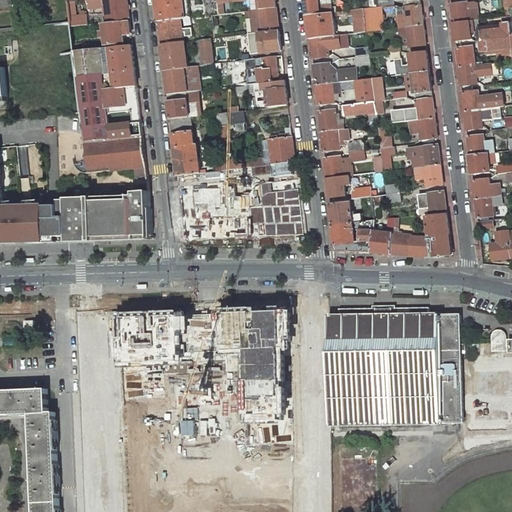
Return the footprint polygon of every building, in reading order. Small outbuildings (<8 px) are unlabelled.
[(89,9),(104,7),(102,0),(97,0),(88,1),(89,9)] [(106,0),(109,21),(130,19),(127,0),(106,0)] [(192,18),(189,0),(158,0),(161,22),(185,19),(192,18)] [(204,0),(207,16),(220,15),(219,3),(218,0),(204,0)] [(277,0),(275,0),(261,2),(262,10),(278,8),(277,0)] [(333,13),(332,5),(321,7),(319,0),(306,0),(309,16),(333,13)] [(396,6),(394,0),(381,0),(364,2),(365,9),(382,7),(396,6)] [(76,11),(89,9),(88,1),(70,3),(71,9),(76,9),(76,11)] [(364,2),(355,3),(356,10),(365,9),(364,2)] [(471,21),(479,20),(477,9),(470,10),(469,4),(452,5),(454,23),(471,21)] [(422,5),(406,8),(406,15),(399,16),(401,28),(408,27),(425,25),(422,5)] [(385,30),(382,7),(365,9),(368,32),(385,30)] [(262,10),(253,11),(255,35),(261,34),(261,33),(281,31),(278,8),(262,10)] [(350,11),(350,16),(355,15),(358,34),(368,32),(365,9),(356,10),(350,11)] [(338,36),(335,13),(333,13),(309,16),(312,39),(338,36)] [(89,26),(88,16),(72,17),(72,24),(73,27),(89,26)] [(164,46),(185,43),(184,34),(186,34),(186,37),(194,37),(193,32),(189,32),(188,29),(187,30),(186,26),(183,27),(183,23),(186,23),(185,19),(161,22),(164,46)] [(457,42),(473,40),(471,24),(471,21),(454,23),(457,42)] [(107,46),(125,44),(124,36),(132,35),(130,22),(104,24),(107,46)] [(504,30),(483,33),(484,42),(511,38),(511,22),(504,24),(504,30)] [(72,24),(0,31),(0,122),(83,114),(79,79),(76,53),(75,46),(73,27),(72,24)] [(408,27),(410,46),(427,45),(425,25),(408,27)] [(261,34),(262,41),(270,40),(272,52),(283,51),(281,31),(261,33),(261,34)] [(347,35),(340,36),(341,48),(348,47),(347,35)] [(314,58),(330,57),(329,49),(341,48),(340,36),(338,36),(312,39),(314,58)] [(485,52),(511,48),(511,38),(484,42),(485,46),(485,52)] [(211,41),(201,42),(205,66),(216,65),(213,40),(211,41)] [(189,65),(186,44),(185,43),(164,46),(167,72),(187,69),(186,68),(189,68),(189,65)] [(86,52),(85,45),(75,46),(76,53),(86,52)] [(112,49),(114,73),(104,74),(105,77),(106,90),(138,86),(133,46),(112,49)] [(370,47),(357,48),(358,57),(371,55),(370,47)] [(458,49),(460,67),(476,65),(475,50),(474,47),(458,49)] [(76,53),(79,79),(105,77),(104,74),(102,59),(105,58),(104,50),(86,52),(76,53)] [(403,51),(390,53),(390,60),(403,58),(403,51)] [(428,52),(412,54),(414,73),(430,71),(428,52)] [(371,55),(358,57),(359,66),(372,64),(371,55)] [(256,84),(281,81),(278,57),(257,59),(259,69),(249,70),(251,85),(256,84)] [(332,75),(331,64),(315,66),(317,85),(333,83),(356,80),(359,80),(357,69),(339,71),(340,74),(332,75)] [(462,85),(479,83),(476,65),(460,67),(462,85)] [(190,93),(187,69),(167,72),(170,95),(183,93),(190,93)] [(433,91),(430,71),(414,73),(416,93),(433,91)] [(79,79),(83,114),(87,143),(144,136),(143,124),(110,127),(106,90),(105,77),(79,79)] [(374,78),(376,94),(382,93),(381,77),(374,78)] [(359,80),(356,80),(359,104),(377,102),(376,94),(374,78),(359,80)] [(269,91),(271,109),(290,106),(287,80),(281,81),(256,84),(257,93),(269,91)] [(336,103),(333,83),(317,85),(320,105),(336,103)] [(138,86),(106,90),(110,127),(143,124),(138,86)] [(395,99),(409,96),(408,90),(394,93),(395,99)] [(482,110),(480,91),(463,93),(466,112),(482,110)] [(183,93),(170,95),(171,104),(184,102),(183,98),(183,93)] [(417,101),(420,120),(436,117),(434,98),(417,101)] [(191,113),(189,102),(184,102),(171,104),(173,120),(191,118),(200,117),(200,112),(191,113)] [(347,116),(378,112),(377,102),(359,104),(342,106),(342,110),(346,110),(347,116)] [(466,112),(468,130),(484,128),(483,121),(496,120),(494,108),(482,110),(466,112)] [(339,127),(337,111),(321,113),(323,133),(346,130),(346,126),(339,127)] [(230,124),(246,123),(245,112),(229,114),(230,124)] [(229,114),(219,115),(222,142),(233,141),(230,124),(229,114)] [(436,117),(420,120),(419,120),(412,121),(413,134),(421,133),(422,140),(439,138),(436,117)] [(196,146),(191,118),(173,120),(177,148),(196,146)] [(388,137),(386,124),(380,125),(381,138),(388,137)] [(323,133),(326,152),(342,150),(341,143),(352,142),(350,129),(346,130),(323,133)] [(497,152),(496,140),(486,141),(486,135),(469,138),(472,156),(488,154),(497,152)] [(90,174),(136,169),(138,178),(149,177),(144,136),(87,143),(90,174)] [(294,137),(271,140),(274,165),(297,162),(294,137)] [(395,147),(393,137),(388,137),(381,138),(383,149),(395,147)] [(211,144),(211,149),(222,147),(223,154),(234,152),(233,141),(222,142),(211,144)] [(360,143),(350,145),(351,153),(361,151),(360,143)] [(440,145),(423,147),(425,159),(416,159),(417,168),(443,164),(440,145)] [(202,175),(198,146),(196,146),(177,148),(180,178),(202,175)] [(19,147),(0,148),(0,244),(70,242),(68,218),(61,218),(61,207),(33,207),(30,179),(22,179),(19,147)] [(384,155),(397,154),(396,147),(395,147),(383,149),(384,155)] [(361,151),(351,153),(352,161),(368,160),(367,151),(361,151)] [(474,174),(490,172),(488,154),(472,156),(474,174)] [(344,168),(343,157),(327,159),(329,179),(345,177),(344,168)] [(377,158),(379,173),(386,172),(384,157),(377,158)] [(235,158),(223,160),(225,171),(237,170),(236,165),(235,158)] [(251,168),(266,166),(265,159),(250,161),(251,163),(251,168)] [(417,168),(418,177),(427,176),(428,186),(445,184),(443,164),(417,168)] [(511,173),(511,165),(500,167),(501,175),(511,173)] [(344,168),(345,177),(355,176),(354,167),(344,168)] [(348,197),(345,177),(329,179),(331,198),(348,197)] [(494,198),(491,180),(475,182),(477,200),(494,198)] [(401,186),(388,187),(389,195),(402,193),(401,186)] [(365,189),(356,190),(357,194),(354,194),(354,199),(366,198),(365,189)] [(374,197),(373,189),(365,189),(366,198),(374,197)] [(446,191),(420,195),(423,214),(449,211),(446,191)] [(70,243),(153,241),(153,209),(150,209),(151,192),(137,193),(137,197),(95,200),(96,202),(70,205),(70,201),(61,202),(61,207),(61,218),(68,218),(70,242),(70,243)] [(402,193),(389,195),(390,205),(403,203),(402,193)] [(353,204),(332,207),(335,226),(355,223),(354,216),(357,216),(357,212),(354,213),(354,209),(363,208),(365,222),(377,220),(375,207),(374,197),(366,198),(354,199),(352,200),(353,204)] [(480,218),(496,216),(494,198),(477,200),(480,218)] [(427,218),(430,237),(451,233),(449,215),(427,218)] [(355,223),(335,226),(338,252),(374,252),(376,232),(376,228),(377,220),(365,222),(363,222),(363,243),(357,243),(356,235),(359,234),(359,230),(356,231),(355,223)] [(481,230),(496,228),(494,220),(480,222),(481,230)] [(395,233),(376,232),(374,252),(393,254),(395,233)] [(494,244),(496,261),(511,258),(511,248),(511,242),(510,232),(500,233),(501,243),(494,244)] [(400,234),(395,233),(393,254),(413,256),(415,235),(400,234)] [(413,256),(433,257),(454,254),(451,233),(430,237),(415,235),(413,256)] [(463,421),(462,339),(461,314),(451,314),(451,312),(439,312),(439,314),(429,314),(430,307),(341,308),(342,314),(330,315),(330,323),(330,331),(332,422),(463,421)] [(287,312),(123,318),(125,363),(248,359),(250,428),(291,426),(287,312)] [(26,330),(36,330),(36,320),(26,320),(26,330)] [(493,347),(503,346),(502,336),(502,335),(501,333),(499,332),(497,332),(495,332),(494,333),(493,334),(492,337),(493,347)] [(4,337),(4,345),(20,344),(19,336),(4,337)] [(0,414),(32,413),(36,511),(60,511),(55,411),(48,412),(47,388),(0,389),(0,414)] [(175,460),(172,397),(121,399),(124,462),(175,460)] [(372,479),(373,462),(350,462),(349,479),(372,479)] [(199,511),(199,500),(129,504),(129,511),(199,511)]
